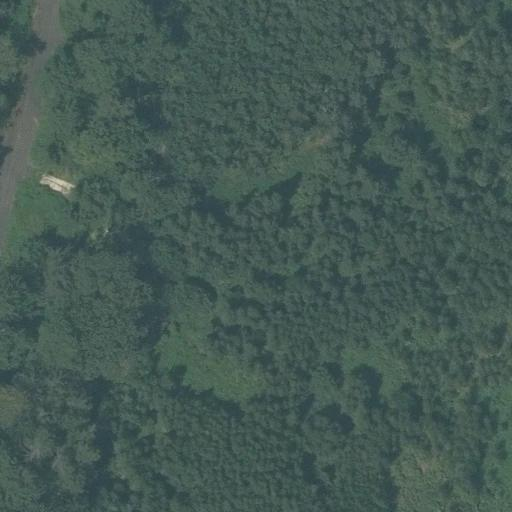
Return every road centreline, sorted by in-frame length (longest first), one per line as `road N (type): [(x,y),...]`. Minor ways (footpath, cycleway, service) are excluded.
road 1 (track): [(511,24),(344,192),(0,247)]
road 2 (track): [(0,214),(49,0)]
